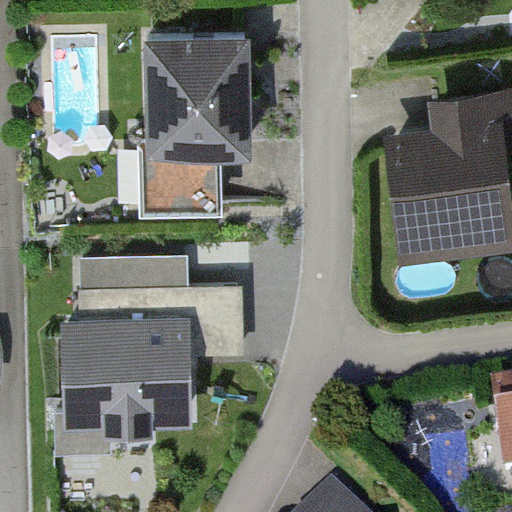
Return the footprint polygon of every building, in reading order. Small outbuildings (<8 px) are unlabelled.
[(249,23),(140,24),(141,133),(141,144),(226,143),(251,143),(249,23)] [(511,79),(428,91),(434,128),(507,117),(510,136),(511,135),(511,79)] [(434,128),(391,134),(409,260),(511,245),(511,152),(510,136),(507,117),(434,128)] [(141,133),(136,133),(137,202),(226,201),(226,143),(141,144),(141,133)] [(63,318),(65,410),(57,410),(58,452),(115,451),(114,435),(156,434),(156,426),(198,425),(196,314),(63,318)] [(511,390),(492,394),(504,485),(511,483),(511,390)] [(371,511),(341,481),(308,511),(371,511)]
